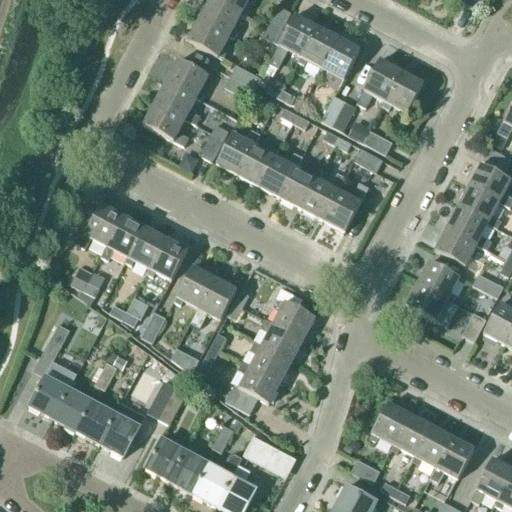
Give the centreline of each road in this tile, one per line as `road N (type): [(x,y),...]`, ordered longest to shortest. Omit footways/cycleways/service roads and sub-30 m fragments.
road 1 (residential): [(361,297),(84,152),(164,0)]
road 2 (residential): [(361,297),(473,71)]
road 3 (residential): [(290,511),(318,460),(351,335)]
road 4 (residential): [(511,420),(351,335)]
road 5 (residential): [(0,454),(11,445),(135,511)]
road 6 (residential): [(337,0),(473,71)]
